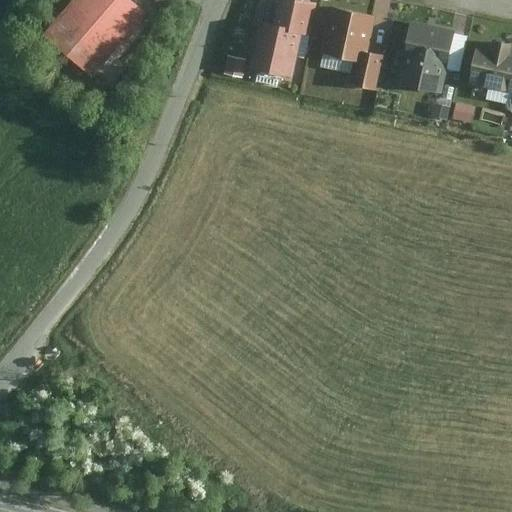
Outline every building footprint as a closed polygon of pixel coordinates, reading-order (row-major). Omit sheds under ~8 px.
[(147,16),(128,0),(70,0),(42,33),(93,78),(147,16)] [(282,0),(277,26),(257,22),(245,75),(290,85),(300,38),(307,40),(315,6),(287,0),(282,0)] [(320,55),(359,62),(354,89),(378,93),(385,56),(365,53),(372,15),(329,8),(320,55)] [(452,35),(414,26),(412,32),(401,30),(396,48),(409,51),(406,66),(419,69),(415,85),(438,91),(452,35)] [(511,46),(478,39),(469,82),(511,90),(511,46)] [(224,72),(242,75),(245,58),(227,54),(224,72)] [(453,119),(473,121),(475,105),(455,103),(453,119)]
